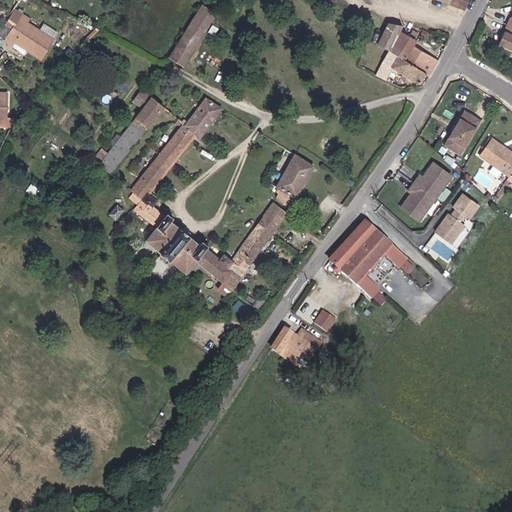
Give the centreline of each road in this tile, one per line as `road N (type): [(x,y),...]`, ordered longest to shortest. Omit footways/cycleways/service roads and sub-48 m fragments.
road 1 (residential): [(154,511),(452,57)]
road 2 (unknown): [(359,196),(442,277),(441,290),(426,298),(388,277)]
